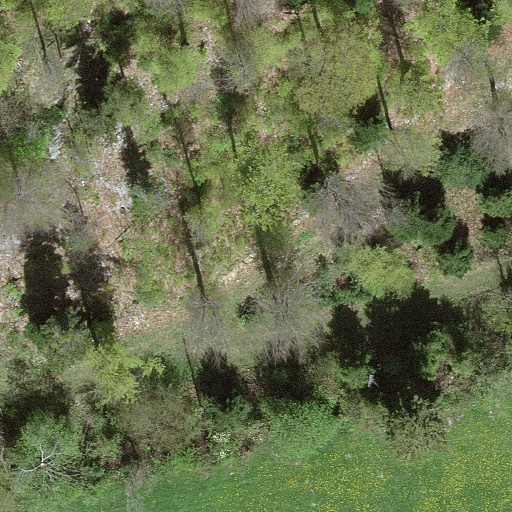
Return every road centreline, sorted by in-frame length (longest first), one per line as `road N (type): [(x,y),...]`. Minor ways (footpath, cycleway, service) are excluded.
road 1 (track): [(0,385),(262,346),(511,269)]
road 2 (track): [(116,368),(260,271),(408,148),(511,42)]
